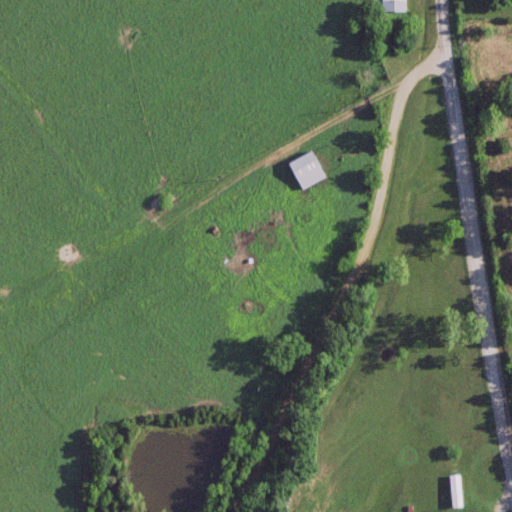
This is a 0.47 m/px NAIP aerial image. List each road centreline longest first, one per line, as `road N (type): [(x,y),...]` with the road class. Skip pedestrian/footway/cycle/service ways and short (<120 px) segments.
road 1 (residential): [(234,511),(346,290),(382,195),(400,91),(412,70),(448,53)]
road 2 (residential): [(444,0),(479,279),(511,459)]
